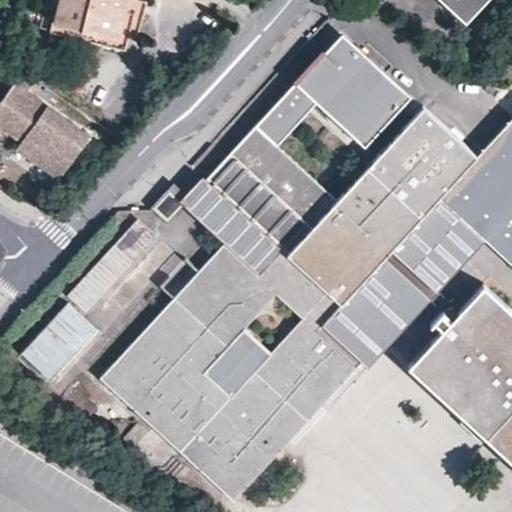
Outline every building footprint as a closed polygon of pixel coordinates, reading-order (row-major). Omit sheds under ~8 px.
[(137,42),(147,0),(129,0),(120,37),(53,21),(52,21),(49,32),(125,50),(128,40),(137,42)] [(120,37),(129,0),(58,0),(53,21),(120,37)] [(442,0),(466,22),(486,0),(442,0)] [(391,248),(439,196),(483,237),(511,262),(511,115),(477,154),(423,104),(337,198),(278,144),(316,101),(365,145),(412,94),(342,31),(207,178),(206,179),(281,246),(257,272),(223,241),(100,377),(234,499),(362,359),(322,323),(386,254),(391,248)] [(89,136),(27,92),(36,80),(22,70),(0,101),(0,123),(16,135),(18,132),(24,136),(22,139),(17,146),(49,169),(62,151),(73,159),(89,136)] [(60,177),(73,159),(62,151),(49,169),(60,177)] [(281,246),(206,179),(207,178),(202,173),(184,193),(187,196),(182,202),(181,203),(223,241),(257,272),(281,246)] [(184,193),(174,184),(169,190),(182,202),(187,196),(184,193)] [(167,218),(181,203),(182,202),(169,190),(154,206),(167,218)] [(483,237),(439,196),(391,248),(436,290),(483,237)] [(137,211),(64,291),(90,314),(162,233),(137,211)] [(436,290),(391,248),(386,254),(431,295),(453,315),(457,310),(436,290)] [(368,365),(431,295),(386,254),(322,323),(362,359),(368,365)] [(511,307),(483,281),(457,310),(453,315),(450,318),(441,310),(434,318),(442,326),(408,363),(511,458),(511,307)] [(51,378),(97,328),(68,301),(21,351),(51,378)]
